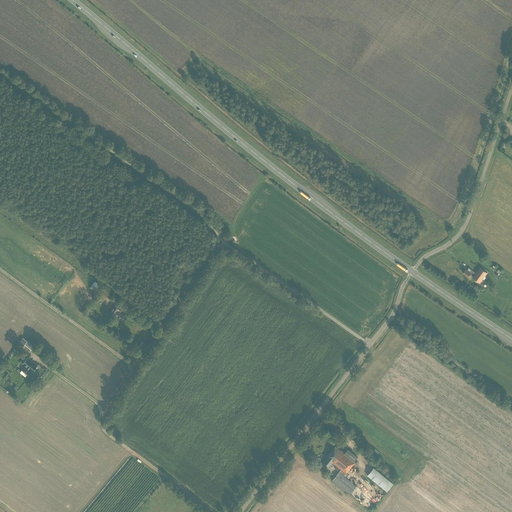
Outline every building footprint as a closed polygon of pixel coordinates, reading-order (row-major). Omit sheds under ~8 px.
[(467,270),(466,269),(463,273),(470,279),(472,276),(471,275),(472,274),(472,273),(475,275),(473,278),(480,283),(487,273),(480,268),(476,273),(469,268),(467,270)] [(117,317),(124,322),(127,317),(120,313),(121,311),(119,310),(119,309),(114,306),(110,312),(117,317)] [(36,347),(28,341),(25,345),(32,351),(36,347)] [(35,353),(41,358),(44,353),(39,349),(35,353)] [(23,363),(25,366),(22,370),(27,375),(31,370),(32,371),(37,366),(27,357),(23,363)] [(332,481),(350,495),(356,487),(346,478),(348,475),(346,473),(355,462),(354,462),(344,454),(344,453),(345,452),(342,450),(341,452),(335,446),(326,458),(327,458),(323,463),(328,467),(330,465),(331,466),(332,464),(331,463),(332,462),(341,470),(339,472),(332,481)] [(348,450),(344,454),(354,462),(357,457),(348,450)] [(367,475),(386,491),(393,484),(373,468),(367,475)] [(352,502),(360,491),(355,488),(347,498),(352,502)]
